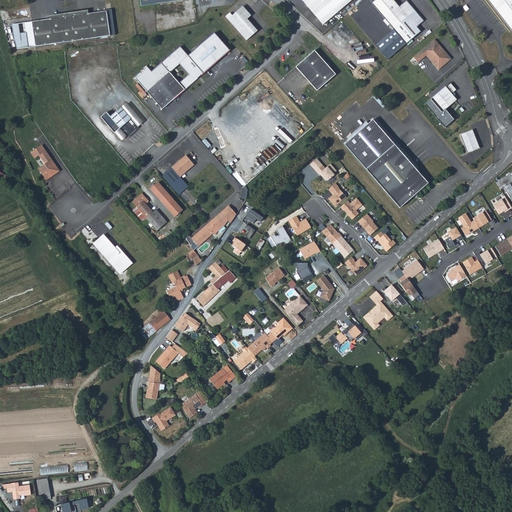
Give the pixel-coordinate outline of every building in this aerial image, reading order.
[(334,8),(342,2),(340,0),(305,0),(304,1),(323,24),(337,12),(334,8)] [(393,0),(375,0),(371,3),(405,44),(420,32),(416,27),(423,21),(406,1),(399,7),(393,0)] [(511,0),(487,0),(511,31),(511,0)] [(334,8),(337,12),(345,6),(342,2),(334,8)] [(242,7),(227,20),(245,41),(257,32),(246,19),(250,16),(242,7)] [(167,24),(182,21),(180,8),(165,11),(167,24)] [(107,17),(106,11),(98,12),(87,13),(73,15),(72,12),(64,14),(65,17),(50,19),(24,22),(25,32),(19,33),(18,23),(12,24),(14,37),(17,48),(105,36),(109,35),(107,17)] [(154,69),(158,73),(155,76),(151,72),(148,68),(135,79),(162,109),(230,50),(214,33),(188,56),(180,47),(154,69)] [(431,51),(438,45),(434,40),(413,58),(417,63),(426,56),(427,54),(431,51)] [(450,59),(438,45),(431,51),(444,65),(450,59)] [(314,50),(295,66),(316,90),(335,74),(314,50)] [(434,62),(432,63),(438,70),(444,65),(431,51),(427,54),(434,62)] [(432,63),(434,62),(427,54),(426,56),(432,63)] [(425,104),(445,127),(455,119),(446,109),(457,99),(452,93),(457,89),(451,83),(446,87),(445,86),(425,104)] [(120,108),(137,127),(142,122),(126,103),(120,108)] [(114,134),(114,133),(119,129),(126,136),(129,134),(130,135),(135,130),(134,129),(137,127),(120,108),(109,117),(106,113),(100,118),(114,134)] [(344,144),(400,208),(428,183),(373,120),(344,144)] [(119,129),(114,133),(121,141),(126,136),(119,129)] [(461,134),(468,153),(480,148),(473,129),(461,134)] [(38,168),(46,180),(59,171),(42,144),(30,152),(34,158),(39,155),(44,163),(38,168)] [(185,155),(171,167),(179,176),(193,164),(185,155)] [(323,165),(316,171),(318,174),(319,174),(321,173),(323,176),(323,177),(325,181),(327,180),(328,181),(334,175),(333,174),(337,171),(331,164),(326,169),(323,165)] [(179,176),(171,167),(162,175),(178,194),(188,186),(179,176)] [(0,176),(7,181),(10,177),(0,171),(0,176)] [(511,173),(511,172),(496,182),(500,189),(503,187),(511,201),(511,186),(510,183),(511,181),(511,173)] [(157,182),(149,189),(173,217),(182,210),(157,182)] [(339,187),(335,184),(328,190),(331,193),(333,192),(334,194),(329,199),(335,207),(346,197),(338,188),(339,187)] [(141,194),(133,201),(133,203),(140,210),(146,217),(157,229),(166,221),(155,209),(152,212),(144,203),(147,200),(142,194),(141,194)] [(505,197),(493,204),(499,214),(504,211),(504,212),(511,207),(505,197)] [(348,201),(340,207),(343,211),(344,210),(352,220),(359,214),(356,211),(362,205),(356,198),(350,204),(348,201)] [(190,239),(197,247),(211,234),(213,234),(222,226),(226,220),(225,219),(233,212),(228,207),(216,218),(215,217),(208,222),(208,224),(207,226),(205,225),(190,239)] [(251,209),(245,217),(253,223),(256,219),(261,222),(263,218),(251,209)] [(146,217),(140,210),(135,214),(142,221),(146,217)] [(486,210),(473,218),(474,220),(479,227),(488,222),(487,221),(491,219),(486,210)] [(233,212),(225,219),(226,220),(229,223),(234,214),(233,212)] [(461,228),(465,236),(469,234),(479,227),(474,220),(471,222),(465,213),(458,218),(463,227),(461,228)] [(367,214),(358,222),(361,225),(366,230),(365,230),(370,236),(379,228),(367,214)] [(298,220),(296,216),(288,221),(297,236),(311,228),(305,219),(300,222),(298,223),(297,221),(298,220)] [(247,225),(244,228),(249,231),(245,236),(249,239),(255,230),(247,225)] [(334,229),(330,225),(322,232),(333,244),(341,236),(339,233),(338,234),(336,231),(335,231),(334,230),(334,229)] [(285,245),(291,241),(283,226),(276,229),(279,235),(278,236),(278,235),(276,236),(275,234),(271,236),(277,246),(283,242),(285,245)] [(458,240),(462,237),(456,227),(447,232),(452,240),(457,237),(458,240)] [(381,232),(374,238),(377,241),(378,241),(382,246),(383,246),(385,248),(384,248),(384,249),(387,252),(396,244),(392,240),(391,241),(385,234),(384,235),(381,232)] [(104,236),(98,240),(101,244),(106,239),(104,236)] [(344,240),(341,236),(333,244),(345,258),(353,251),(348,244),(348,245),(344,240)] [(235,237),(232,241),(234,243),(232,245),(236,248),(233,252),(239,256),(246,245),(235,237)] [(98,240),(94,244),(115,268),(116,267),(120,272),(125,267),(126,269),(132,263),(124,255),(122,257),(119,254),(120,253),(115,247),(107,238),(106,239),(101,244),(98,240)] [(444,249),(438,238),(423,248),(429,258),(444,249)] [(511,247),(507,238),(503,240),(503,241),(495,246),(501,256),(511,248),(511,247)] [(320,252),(314,242),(299,250),(305,259),(316,253),(316,254),(320,252)] [(117,246),(115,247),(120,253),(119,254),(122,257),(124,255),(132,263),(126,269),(125,267),(120,272),(116,267),(115,268),(120,274),(133,263),(117,246)] [(483,265),(497,256),(491,247),(480,255),(482,258),(479,259),(483,265)] [(193,251),(188,256),(196,265),(201,261),(193,251)] [(0,284),(33,272),(31,265),(30,265),(26,253),(0,262),(0,284)] [(351,257),(345,263),(347,267),(348,266),(356,276),(367,266),(360,258),(355,263),(354,264),(353,262),(354,261),(351,257)] [(472,257),(463,263),(470,275),(482,268),(479,262),(476,264),(472,257)] [(417,260),(402,271),(404,275),(408,280),(423,269),(417,260)] [(209,267),(206,270),(208,272),(210,270),(215,276),(218,279),(228,271),(222,265),(220,268),(215,262),(212,264),(209,267)] [(308,267),(308,263),(296,263),(296,267),(297,267),(297,273),(301,280),(303,279),(310,275),(312,273),(310,270),(309,270),(308,268),(308,267)] [(459,265),(450,270),(447,276),(451,282),(456,279),(457,282),(466,276),(459,265)] [(265,279),(271,288),(275,285),(274,284),(284,277),(278,268),(265,279)] [(173,282),(184,277),(183,276),(179,278),(176,271),(168,275),(172,283),(173,282)] [(218,279),(215,276),(212,279),(215,282),(208,288),(206,290),(196,299),(202,305),(223,287),(221,285),(226,280),(228,282),(233,277),(228,271),(218,279)] [(0,292),(36,278),(34,273),(0,286),(0,292)] [(408,280),(404,275),(399,279),(401,282),(399,283),(409,297),(417,291),(408,280)] [(177,300),(182,297),(179,290),(190,284),(186,276),(184,277),(173,282),(176,287),(167,291),(170,297),(174,295),(177,300)] [(323,276),(316,282),(323,291),(320,298),(329,301),(334,289),(323,276)] [(0,300),(39,286),(37,280),(0,294),(0,300)] [(293,289),(298,285),(294,280),(289,284),(293,289)] [(385,288),(382,290),(388,296),(392,293),(398,300),(402,297),(392,285),(389,288),(390,289),(388,291),(385,288)] [(295,289),(306,300),(309,297),(298,286),(295,289)] [(266,299),(258,290),(253,294),(261,303),(266,299)] [(376,291),(370,297),(377,305),(378,306),(364,318),(373,329),(377,325),(375,323),(384,315),(387,319),(392,315),(380,301),(383,298),(376,291)] [(288,309),(284,312),(294,323),(299,318),(296,315),(296,314),(299,311),(300,312),(307,305),(299,297),(288,306),(288,309)] [(377,305),(363,317),(364,318),(378,306),(377,305)] [(164,312),(158,317),(164,325),(170,320),(164,312)] [(247,313),(242,316),(250,324),(253,321),(247,313)] [(178,319),(173,326),(181,332),(187,325),(194,331),(198,326),(195,324),(196,322),(184,314),(179,320),(178,319)] [(373,329),(374,329),(379,325),(377,323),(384,317),(387,320),(392,316),(392,315),(387,319),(384,315),(375,323),(377,325),(373,329)] [(159,328),(164,325),(158,317),(153,320),(159,328)] [(270,332),(266,335),(272,341),(276,338),(277,339),(282,334),(283,333),(282,332),(284,331),(285,333),(291,328),(282,317),(276,323),(277,324),(274,327),(272,327),(270,329),(270,331),(270,332)] [(348,317),(344,321),(348,326),(352,323),(348,317)] [(294,323),(297,326),(302,321),(299,318),(294,323)] [(159,328),(153,320),(152,321),(148,324),(154,332),(159,328)] [(333,333),(328,338),(334,344),(339,340),(342,343),(347,338),(350,342),(355,337),(357,339),(362,335),(364,337),(368,333),(364,329),(360,332),(352,323),(348,326),(336,336),(333,333)] [(154,332),(148,324),(139,331),(145,339),(154,332)] [(170,331),(165,338),(171,342),(176,334),(170,331)] [(264,332),(261,335),(269,344),(272,341),(266,335),(264,332)] [(220,334),(215,337),(221,344),(225,341),(220,334)] [(261,335),(247,348),(254,356),(263,348),(264,349),(266,347),(267,348),(270,345),(269,344),(261,335)] [(169,345),(155,361),(164,369),(178,353),(169,345)] [(247,348),(245,346),(241,350),(243,352),(233,361),(241,369),(251,360),(253,362),(257,359),(254,356),(247,348)] [(226,373),(230,370),(226,364),(208,378),(210,381),(207,383),(210,387),(213,385),(216,388),(224,382),(223,381),(226,379),(229,376),(226,373)] [(150,368),(149,378),(158,380),(159,375),(150,368)] [(235,375),(230,370),(226,373),(229,376),(226,379),(228,381),(235,375)] [(148,383),(147,387),(148,388),(148,391),(147,390),(146,390),(145,399),(156,400),(157,392),(158,392),(159,385),(158,385),(159,380),(158,380),(149,378),(148,378),(147,383),(148,383)] [(199,392),(195,395),(202,405),(207,402),(199,392)] [(180,406),(189,419),(197,413),(193,408),(193,407),(196,406),(198,409),(202,405),(195,395),(180,406)] [(158,415),(151,419),(154,423),(156,422),(157,424),(157,427),(161,432),(168,427),(165,422),(175,416),(170,408),(159,415),(158,415)] [(210,433),(207,430),(203,433),(201,435),(203,438),(210,433)] [(89,471),(89,462),(75,462),(76,472),(89,471)] [(41,467),(42,475),(70,472),(69,465),(41,467)] [(38,480),(40,495),(44,494),(45,500),(52,499),(49,478),(38,480)] [(23,482),(9,484),(10,487),(10,492),(24,490),(23,482)] [(86,498),(61,503),(62,511),(69,511),(71,511),(70,505),(79,503),(80,510),(89,508),(86,498)]
